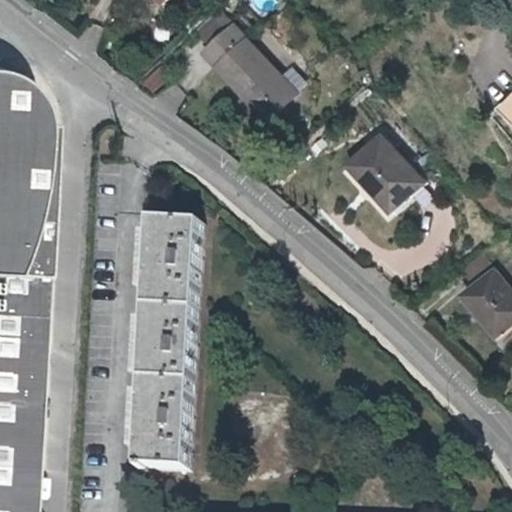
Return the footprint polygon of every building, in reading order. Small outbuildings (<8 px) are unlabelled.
[(136,0),(149,14),(165,0),(136,0)] [(262,109),(270,102),(279,113),(299,97),(238,28),(211,52),(262,109)] [(0,511),(31,511),(49,185),(52,122),(44,121),(37,93),(18,74),(0,66),(0,511)] [(156,94),(171,79),(161,68),(146,83),(156,94)] [(511,108),(498,123),(511,137),(511,108)] [(388,138),(357,165),(396,209),(427,182),(388,138)] [(215,228),(165,225),(148,472),(198,476),(215,228)] [(488,256),(466,273),(481,292),(503,275),(488,256)] [(511,332),(511,286),(503,275),(481,292),(473,298),(505,338),(511,332)]
